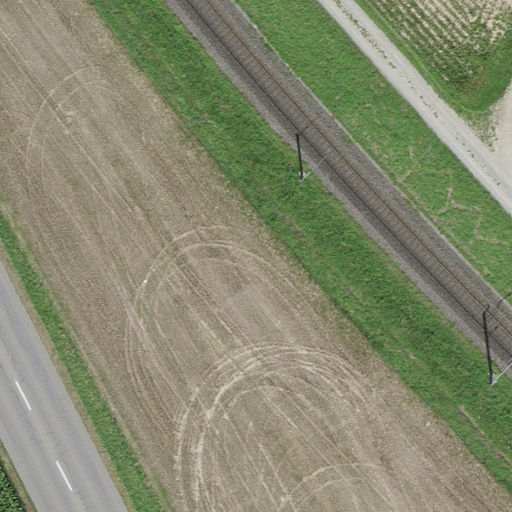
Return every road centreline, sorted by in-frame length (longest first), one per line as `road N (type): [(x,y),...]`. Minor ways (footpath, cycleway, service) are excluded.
road 1 (track): [(341,0),(511,191)]
road 2 (tertiary): [(0,339),(87,511)]
